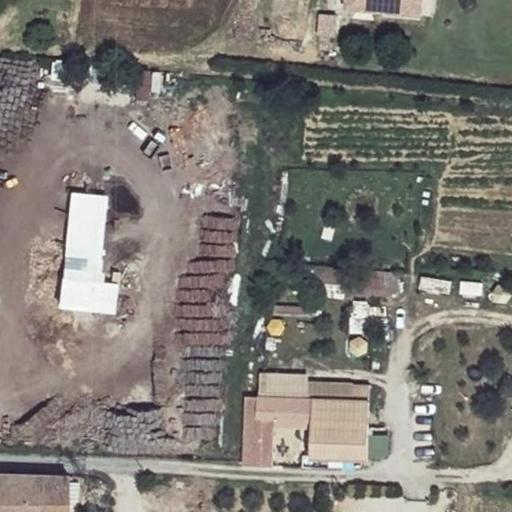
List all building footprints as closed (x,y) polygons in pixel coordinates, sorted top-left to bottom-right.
[(428,4),(386,0),(352,0),(352,12),(426,19),(428,4)] [(369,293),(397,289),(394,270),(366,275),(369,293)] [(309,381),(265,381),(266,392),(265,398),(309,398),(308,393),(308,387),(309,381)] [(343,388),(326,388),(326,398),(342,399),(343,388)] [(266,392),(249,393),(245,463),(265,465),(267,415),(313,415),(313,397),(309,398),(265,398),(266,392)] [(326,398),(313,397),(313,415),(313,423),(312,453),(356,456),(371,457),(373,401),(342,399),(326,398)] [(265,465),(274,466),(275,423),(313,423),(313,415),(267,415),(265,465)] [(356,456),(312,453),(312,465),(356,468),(356,456)] [(72,511),(72,475),(0,473),(0,511),(72,511)]
